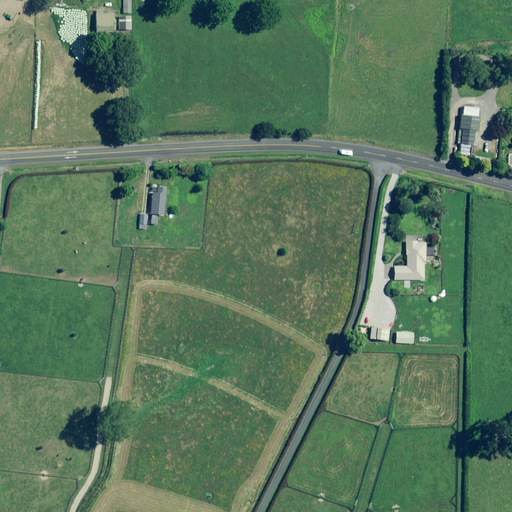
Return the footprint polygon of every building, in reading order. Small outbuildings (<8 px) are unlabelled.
[(130,13),(129,0),(121,0),(122,13),(130,13)] [(112,15),(97,14),(96,33),(111,34),(112,15)] [(477,107),(464,106),(463,115),(460,114),(458,129),(477,130),(478,117),(476,116),(477,107)] [(473,133),(457,132),(456,144),(459,144),(458,154),(471,156),(473,133)] [(165,187),(153,186),(151,214),(163,215),(165,187)] [(425,247),(425,242),(404,242),(404,248),(406,248),(405,267),(393,266),(392,280),(423,280),(423,263),(424,263),(425,256),(425,247)] [(425,247),(425,256),(435,256),(435,247),(425,247)] [(388,329),(369,327),(368,339),(387,341),(388,329)] [(412,333),(395,332),(394,343),(412,344),(412,333)]
